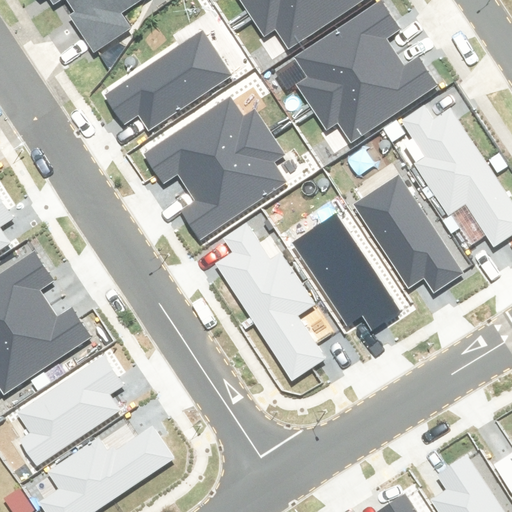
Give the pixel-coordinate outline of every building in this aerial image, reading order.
[(156,0),(45,0),(55,14),(72,4),(83,21),(78,24),(99,58),(137,34),(127,18),(156,0)] [(239,0),(250,17),(276,0),(239,0)] [(276,0),(250,17),(264,38),(278,29),(291,50),(369,0),(276,0)] [(400,33),(383,7),(298,61),(311,81),(300,89),(314,110),(398,56),(389,41),(400,33)] [(233,74),(204,30),(105,94),(125,125),(138,116),(148,131),(233,74)] [(398,56),(314,110),(328,131),(341,122),(355,143),(439,89),(422,62),(408,71),(398,56)] [(232,103),(147,158),(164,184),(178,175),(190,193),(272,139),(257,116),(246,124),(232,103)] [(428,108),(405,124),(416,142),(408,148),(451,215),(468,204),(497,249),(511,239),(511,201),(453,111),(437,122),(428,108)] [(297,177),(272,139),(190,193),(200,208),(187,217),(202,240),(297,177)] [(403,179),(361,206),(414,288),(427,279),(435,292),(464,273),(403,179)] [(0,197),(0,253),(26,237),(0,197)] [(338,218),(298,244),(359,339),(399,313),(338,218)] [(237,256),(219,267),(294,384),(330,362),(300,316),(314,307),(272,242),(267,245),(255,227),(229,243),(237,256)] [(54,286),(35,258),(0,282),(0,387),(6,396),(90,339),(74,315),(64,322),(44,292),(54,286)] [(125,387),(106,359),(20,416),(33,435),(22,443),(39,468),(123,412),(112,396),(125,387)] [(99,511),(177,460),(156,429),(118,455),(107,440),(53,476),(63,491),(44,504),(49,511),(99,511)] [(505,511),(467,454),(435,475),(445,490),(431,499),(439,511),(505,511)] [(511,460),(498,469),(511,489),(511,460)] [(412,511),(406,502),(390,511),(412,511)]
